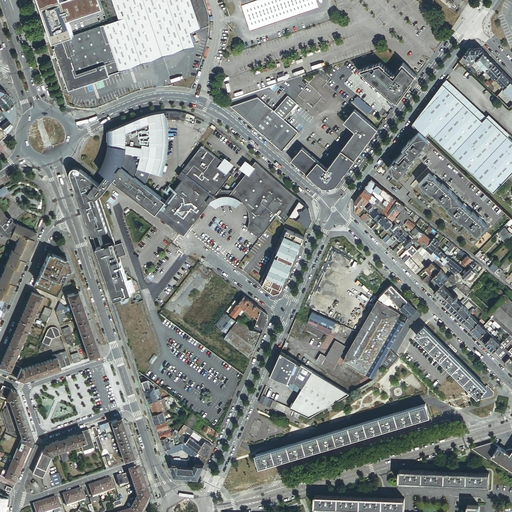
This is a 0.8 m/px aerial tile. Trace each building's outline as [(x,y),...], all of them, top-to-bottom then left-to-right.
[(38,0),(53,42),(73,35),(69,22),(62,3),(61,0),(38,0)] [(110,0),(117,18),(118,22),(115,23),(109,25),(67,39),(54,43),(70,90),(88,84),(88,85),(97,82),(97,80),(144,64),(143,62),(195,45),(191,33),(202,30),(191,0),(110,0)] [(101,0),(70,0),(62,3),(69,22),(105,9),(101,0)] [(318,0),(257,0),(242,5),(251,31),(321,7),(318,0)] [(453,3),(449,0),(439,0),(449,8),(453,3)] [(475,59),(476,60),(485,51),(481,48),(469,49),(465,54),(469,57),(471,59),(473,57),(473,59),(473,60),(474,60),(475,59)] [(485,51),(476,60),(485,69),(487,71),(495,62),(485,51)] [(461,60),(464,64),(469,57),(465,54),(461,60)] [(470,68),(472,66),(476,60),(475,59),(474,60),(473,60),(473,59),(473,57),(471,59),(469,57),(464,64),(470,68)] [(503,71),(495,62),(487,71),(495,78),(496,79),(497,78),(503,71)] [(356,71),(396,104),(417,77),(402,63),(393,75),(380,63),(356,71)] [(480,74),(472,66),(470,68),(480,78),(482,76),(480,74)] [(511,80),(503,71),(497,78),(505,87),(511,80)] [(488,117),(447,79),(443,84),(483,121),(488,117)] [(413,125),(420,131),(426,137),(430,132),(494,193),(511,174),(511,139),(488,117),(483,121),(443,84),(413,125)] [(7,93),(4,91),(0,94),(0,102),(0,103),(1,105),(2,107),(3,106),(5,108),(6,108),(13,101),(11,99),(8,95),(7,93)] [(511,103),(501,92),(497,95),(510,108),(511,105),(511,103)] [(288,96),(275,111),(285,120),(294,110),(295,111),(300,107),(288,96)] [(259,98),(232,107),(255,127),(255,128),(264,135),(267,138),(280,149),(283,152),(286,149),(300,133),(285,120),(275,111),(259,98)] [(14,102),(13,101),(6,108),(10,114),(6,117),(8,118),(8,119),(9,119),(14,115),(15,115),(15,111),(15,108),(15,106),(14,102)] [(5,108),(4,109),(2,111),(6,117),(10,114),(6,108),(5,108)] [(344,123),(356,131),(342,150),(355,159),(378,129),(355,109),(344,123)] [(195,223),(167,201),(146,185),(147,181),(151,171),(162,174),(163,167),(165,160),(166,152),(167,145),(167,134),(168,126),(167,119),(170,119),(177,119),(181,119),(186,120),(188,112),(182,111),(178,110),(176,110),(171,110),(165,110),(161,110),(154,111),(148,113),(141,116),(138,117),(136,118),(121,125),(108,130),(109,133),(109,135),(109,141),(108,149),(107,158),(106,160),(104,165),(101,170),(107,175),(100,184),(79,168),(78,167),(76,167),(75,167),(73,168),(72,168),(72,170),(71,171),(71,173),(93,236),(108,231),(112,243),(97,248),(115,300),(132,294),(119,256),(116,246),(99,197),(103,193),(106,189),(110,185),(113,180),(185,236),(195,223)] [(11,126),(12,124),(9,119),(8,119),(5,122),(0,126),(5,132),(8,130),(10,128),(11,126)] [(426,137),(420,131),(412,140),(411,140),(408,143),(409,143),(403,150),(405,151),(397,160),(396,160),(393,163),(394,163),(389,169),(399,179),(405,173),(406,174),(407,173),(408,173),(410,172),(408,170),(411,166),(410,165),(412,163),(414,164),(416,161),(414,160),(420,153),(421,154),(424,151),(423,150),(426,147),(425,146),(427,144),(429,145),(431,142),(426,137)] [(183,171),(218,198),(220,197),(222,196),(224,196),(226,196),(228,196),(231,190),(228,190),(223,190),(221,188),(233,173),(227,169),(229,167),(225,163),(202,145),(183,171)] [(355,159),(342,150),(328,169),(303,148),(292,160),(324,188),(335,187),(355,159)] [(231,190),(228,196),(232,196),(234,197),(236,198),(240,200),(242,201),(243,203),(246,206),(248,210),(249,212),(250,214),(250,218),(250,220),(249,224),(248,229),(260,238),(276,216),(284,224),(289,217),(300,200),(256,161),(234,191),(231,190)] [(167,201),(195,223),(203,212),(211,203),(212,201),(215,199),(218,198),(183,171),(179,176),(183,180),(167,201)] [(424,187),(423,188),(426,191),(427,190),(429,191),(433,196),(434,194),(440,200),(439,201),(442,204),(443,203),(449,209),(448,210),(454,216),(453,217),(456,219),(457,218),(463,224),(464,223),(470,229),(469,230),(472,233),(473,232),(478,237),(489,226),(483,221),(484,220),(481,218),(480,218),(474,212),(473,213),(467,208),(468,207),(465,204),(464,205),(458,199),(459,198),(453,192),(454,192),(451,189),(445,184),(443,185),(437,179),(438,178),(435,176),(431,173),(421,183),(424,187)] [(372,179),(368,184),(374,189),(378,184),(372,179)] [(365,188),(372,193),(375,190),(374,189),(368,184),(365,188)] [(377,197),(372,203),(376,206),(378,208),(386,214),(393,221),(394,222),(397,217),(404,208),(405,206),(378,184),(374,189),(375,190),(381,195),(387,199),(384,203),(378,199),(377,197)] [(373,194),(372,193),(365,188),(361,194),(366,197),(368,199),(373,194)] [(373,194),(377,197),(378,199),(381,195),(375,190),(372,193),(373,194)] [(362,204),(366,197),(361,194),(355,202),(360,206),(362,204)] [(368,199),(372,203),(377,197),(373,194),(368,199)] [(212,201),(211,203),(217,208),(219,207),(220,206),(222,205),(224,204),(225,204),(227,204),(229,204),(235,206),(237,208),(242,201),(240,200),(236,198),(234,197),(232,196),(228,196),(226,196),(224,196),(222,196),(220,197),(218,198),(215,199),(212,201)] [(367,209),(372,203),(368,199),(366,197),(362,204),(367,209)] [(300,200),(289,217),(299,220),(308,228),(312,220),(308,207),(300,200)] [(376,206),(372,203),(367,209),(370,212),(374,209),(376,206)] [(0,230),(4,234),(17,239),(13,249),(12,249),(0,275),(0,296),(7,300),(34,239),(34,238),(36,232),(16,223),(15,223),(11,219),(12,219),(12,218),(12,217),(11,216),(10,216),(9,216),(8,217),(5,214),(5,213),(0,207),(0,230)] [(384,216),(386,214),(378,208),(376,211),(383,217),(384,216)] [(404,208),(397,217),(404,223),(408,218),(409,217),(410,216),(407,213),(408,212),(404,208)] [(374,209),(370,212),(379,221),(380,220),(383,217),(376,211),(374,209)] [(391,223),(393,221),(386,214),(384,216),(387,219),(387,218),(389,219),(388,220),(391,223)] [(383,217),(380,220),(382,221),(387,227),(388,227),(391,223),(388,220),(389,219),(387,218),(387,219),(384,216),(383,217)] [(408,218),(404,223),(407,226),(411,229),(416,225),(408,218)] [(398,225),(396,223),(394,225),(391,223),(388,227),(395,234),(398,230),(396,227),(398,225)] [(417,237),(419,238),(420,237),(424,233),(416,226),(411,232),(414,234),(413,235),(415,237),(416,238),(417,237)] [(501,238),(505,242),(511,234),(507,230),(505,227),(498,234),(502,237),(501,238)] [(304,237),(284,228),(260,284),(273,294),(279,293),(304,237)] [(398,230),(395,234),(403,242),(407,238),(404,236),(403,234),(404,234),(404,233),(403,232),(402,232),(402,231),(401,231),(401,232),(400,232),(398,230)] [(424,233),(420,237),(427,244),(431,239),(424,233)] [(413,244),(416,241),(413,239),(409,235),(407,238),(409,240),(410,239),(411,239),(412,239),(412,240),(411,242),(413,244)] [(418,240),(417,240),(425,246),(427,244),(420,237),(419,238),(418,240)] [(432,240),(428,245),(433,249),(440,241),(436,238),(435,237),(432,240)] [(407,238),(403,242),(409,248),(413,244),(411,242),(412,240),(412,239),(411,239),(410,239),(409,240),(407,238)] [(425,246),(417,240),(416,241),(421,246),(425,249),(426,247),(428,245),(427,244),(425,246)] [(122,244),(116,246),(119,256),(126,254),(122,244)] [(409,248),(407,250),(413,255),(417,250),(418,249),(413,244),(409,248)] [(432,255),(425,249),(421,246),(418,249),(417,250),(430,264),(432,262),(434,260),(436,258),(432,255)] [(438,247),(434,251),(441,257),(445,252),(438,247)] [(458,253),(461,250),(456,247),(452,252),(456,255),(458,253)] [(434,251),(433,253),(432,255),(436,258),(438,261),(441,257),(434,251)] [(445,252),(441,257),(444,260),(442,262),(445,265),(447,262),(451,258),(447,255),(445,252)] [(48,255),(41,270),(65,280),(70,269),(66,258),(65,258),(60,256),(60,257),(53,253),(52,255),(51,257),(48,255)] [(472,259),(467,256),(462,261),(466,265),(467,264),(472,259)] [(410,258),(405,262),(416,273),(421,269),(410,258)] [(441,263),(438,261),(436,258),(434,260),(442,268),(444,266),(441,263)] [(457,271),(459,272),(460,271),(463,268),(451,258),(447,262),(453,267),(457,271)] [(430,264),(426,268),(433,276),(440,270),(432,262),(430,264)] [(475,271),(480,266),(475,262),(470,266),(471,267),(475,271)] [(449,277),(452,273),(446,268),(446,267),(444,269),(449,273),(447,275),(449,277)] [(504,272),(499,268),(495,273),(500,277),(504,272)] [(440,270),(433,276),(442,284),(447,279),(449,277),(447,275),(442,270),(441,269),(440,270)] [(41,270),(34,286),(58,297),(65,280),(41,270)] [(463,277),(466,280),(471,275),(467,270),(462,275),(463,277)] [(457,279),(455,276),(454,275),(452,273),(449,277),(450,278),(451,279),(454,282),(455,283),(457,279)] [(207,337),(216,326),(229,309),(236,300),(236,299),(213,281),(184,319),(207,337)] [(478,282),(467,295),(469,297),(471,299),(483,284),(483,283),(481,285),(478,282)] [(408,300),(391,284),(379,297),(359,332),(346,355),(343,361),(374,379),(382,364),(390,349),(406,322),(403,320),(398,317),(401,313),(400,312),(398,310),(401,307),(408,300)] [(442,284),(434,291),(443,300),(451,293),(449,291),(444,286),(442,284)] [(467,295),(461,291),(459,288),(457,286),(455,288),(465,298),(462,301),(463,303),(469,297),(467,295)] [(511,292),(508,290),(488,313),(511,334),(511,292)] [(83,307),(78,291),(68,295),(71,305),(73,310),(83,307)] [(25,307),(35,311),(41,296),(32,292),(25,307)] [(454,296),(451,293),(443,300),(455,312),(462,304),(461,303),(457,299),(458,297),(458,296),(458,295),(457,295),(456,295),(455,295),(454,296)] [(244,308),(245,309),(252,302),(244,296),(239,303),(232,312),(230,314),(236,318),(244,308)] [(469,297),(463,303),(462,304),(464,306),(469,301),(475,306),(472,310),(473,311),(478,306),(471,299),(469,297)] [(236,300),(229,309),(232,312),(239,303),(236,300)] [(417,309),(408,300),(401,307),(403,309),(410,316),(417,309)] [(245,309),(256,318),(258,319),(262,309),(252,302),(245,309)] [(66,307),(59,303),(56,311),(63,308),(66,307)] [(464,306),(462,304),(455,312),(464,321),(471,313),(469,311),(464,306)] [(65,313),(73,310),(71,305),(66,307),(63,308),(65,313)] [(487,313),(478,306),(473,311),(471,313),(472,315),(479,309),(483,313),(479,317),(480,318),(481,319),(482,318),(485,315),(487,313)] [(29,324),(35,311),(25,307),(20,319),(29,324)] [(45,307),(42,314),(49,317),(52,310),(45,307)] [(86,316),(83,307),(73,310),(76,319),(86,316)] [(268,314),(262,309),(258,319),(257,323),(255,326),(264,329),(269,317),(268,314)] [(422,314),(417,309),(410,316),(409,317),(415,319),(416,320),(422,314)] [(164,310),(160,314),(202,344),(205,340),(164,310)] [(312,312),(307,324),(334,337),(339,325),(312,312)] [(65,313),(57,315),(60,323),(63,322),(62,318),(66,317),(65,313)] [(472,315),(471,313),(464,321),(472,328),(479,321),(472,315)] [(49,317),(42,314),(40,319),(47,322),(49,317)] [(227,314),(217,326),(226,333),(230,328),(236,321),(227,314)] [(90,328),(86,316),(76,319),(80,331),(90,328)] [(415,319),(409,317),(408,318),(406,322),(390,349),(395,354),(415,319)] [(247,325),(238,318),(236,321),(230,328),(231,329),(239,320),(247,326),(247,325)] [(25,334),(29,324),(20,319),(15,329),(25,334)] [(239,320),(231,329),(239,335),(247,326),(239,320)] [(479,321),(472,328),(480,336),(487,329),(483,325),(482,324),(479,321)] [(252,336),(254,330),(247,325),(247,326),(239,335),(246,341),(250,336),(252,336)] [(52,339),(60,336),(58,329),(58,328),(56,327),(55,326),(53,326),(52,326),(50,327),(49,328),(48,329),(45,336),(52,339)] [(226,333),(217,326),(216,326),(207,337),(205,340),(202,344),(244,375),(251,359),(225,339),(228,334),(226,333)] [(486,387),(484,386),(425,326),(416,335),(478,396),(479,395),(486,387)] [(496,331),(490,326),(489,326),(487,329),(492,334),(496,331)] [(501,326),(499,328),(508,336),(510,334),(501,326)] [(69,327),(62,329),(64,336),(72,334),(69,327)] [(94,339),(90,328),(80,331),(84,343),(94,339)] [(230,328),(226,333),(228,334),(225,339),(251,359),(256,347),(246,341),(239,335),(231,329),(230,328)] [(25,334),(15,329),(11,340),(21,344),(22,342),(24,336),(25,334)] [(492,334),(487,329),(480,336),(485,342),(492,334)] [(259,339),(262,333),(254,330),(252,336),(259,339)] [(72,334),(64,336),(67,344),(74,342),(72,334)] [(501,343),(492,334),(485,342),(494,351),(501,343)] [(511,340),(511,335),(510,334),(508,336),(501,343),(494,351),(502,358),(505,355),(501,351),(503,349),(511,340)] [(52,339),(45,336),(42,343),(45,345),(49,346),(52,339)] [(256,347),(259,339),(252,336),(250,336),(246,341),(256,347)] [(100,355),(94,339),(84,343),(89,358),(100,355)] [(12,364),(21,344),(11,340),(0,364),(0,365),(9,370),(12,364)] [(321,354),(317,361),(333,370),(346,346),(335,341),(326,357),(321,354)] [(395,354),(390,349),(382,364),(388,369),(399,357),(395,354)] [(303,385),(312,371),(281,352),(271,375),(284,382),(284,383),(288,385),(291,379),(303,386),(303,385)] [(60,368),(66,366),(64,359),(62,353),(52,356),(53,359),(57,358),(60,368)] [(56,369),(60,368),(57,358),(53,359),(45,362),(48,372),(56,369)] [(327,373),(324,378),(349,393),(351,392),(374,379),(343,361),(341,365),(363,378),(350,386),(350,387),(327,373)] [(36,376),(48,372),(45,362),(33,366),(36,376)] [(17,378),(21,368),(12,364),(9,370),(8,374),(17,378)] [(0,370),(8,374),(9,370),(0,365),(0,370)] [(22,368),(21,368),(17,378),(23,380),(36,376),(33,366),(24,369),(22,368)] [(324,377),(312,371),(303,385),(315,392),(324,377)] [(324,378),(324,377),(315,392),(333,403),(349,393),(324,378)] [(148,379),(143,382),(146,390),(154,387),(152,382),(150,381),(148,379)] [(303,386),(291,379),(288,385),(287,386),(299,393),(303,386)] [(487,384),(484,386),(486,387),(479,395),(482,399),(491,396),(492,395),(493,395),(493,394),(493,393),(494,393),(494,392),(494,391),(493,391),(493,390),(487,384)] [(11,389),(3,385),(1,389),(0,392),(0,396),(6,399),(11,389)] [(315,392),(303,385),(303,386),(299,393),(290,408),(301,413),(310,417),(314,414),(333,403),(315,392)] [(150,403),(159,400),(158,398),(157,393),(156,390),(154,387),(146,390),(150,403)] [(18,392),(11,389),(6,399),(8,400),(9,400),(22,438),(21,441),(31,445),(34,438),(18,392)] [(271,406),(273,400),(262,395),(259,402),(270,407),(271,406)] [(285,398),(282,403),(289,407),(292,402),(285,398)] [(161,399),(159,400),(150,403),(154,415),(164,412),(166,411),(165,410),(161,399)] [(298,419),(301,413),(290,408),(277,402),(275,408),(298,419)] [(425,404),(256,455),(260,466),(429,415),(425,404)] [(17,435),(7,408),(4,409),(3,413),(11,433),(15,435),(17,435)] [(166,417),(164,412),(154,415),(157,424),(167,421),(166,417)] [(192,414),(185,424),(192,428),(198,418),(192,414)] [(121,418),(111,421),(114,431),(124,427),(121,418)] [(174,424),(175,426),(184,423),(176,418),(172,419),(173,422),(177,420),(178,423),(174,424)] [(157,424),(160,432),(170,428),(168,421),(167,421),(157,424)] [(108,422),(99,425),(101,430),(106,428),(107,433),(111,432),(108,422)] [(191,434),(194,430),(192,428),(185,424),(179,432),(176,437),(179,439),(182,436),(184,432),(186,430),(187,431),(191,434)] [(211,427),(206,424),(202,430),(207,434),(211,427)] [(131,448),(124,427),(114,431),(116,436),(121,451),(131,448)] [(218,433),(211,427),(207,434),(215,440),(218,433)] [(162,439),(172,435),(172,433),(170,430),(170,428),(160,432),(162,439)] [(88,429),(82,431),(86,441),(80,443),(82,448),(89,446),(90,448),(93,447),(94,447),(93,444),(88,429)] [(82,431),(70,435),(74,446),(80,443),(86,441),(82,431)] [(74,446),(70,435),(55,440),(59,451),(65,448),(74,446)] [(174,439),(176,437),(173,435),(172,435),(162,439),(166,449),(174,447),(173,442),(171,443),(170,440),(169,441),(169,440),(171,439),(171,438),(172,437),(174,439)] [(104,450),(98,436),(95,437),(97,443),(99,449),(100,452),(104,450)] [(198,452),(201,446),(189,437),(187,440),(185,443),(198,452)] [(59,451),(55,440),(45,444),(42,451),(52,455),(53,453),(59,451)] [(24,462),(31,445),(21,441),(14,458),(24,462)] [(198,452),(207,458),(212,446),(205,441),(201,446),(198,452)] [(511,450),(506,451),(493,442),(471,448),(511,475),(511,474),(511,450)] [(193,454),(195,451),(185,444),(184,443),(174,447),(166,449),(168,455),(183,450),(191,456),(193,454)] [(59,451),(63,462),(69,460),(65,448),(59,451)] [(135,457),(131,448),(121,451),(124,460),(135,457)] [(52,455),(42,451),(35,466),(45,470),(52,455)] [(204,464),(207,459),(198,453),(196,456),(196,458),(195,462),(195,463),(204,464)] [(20,470),(24,462),(14,458),(10,466),(20,470)] [(173,459),(170,460),(171,465),(174,464),(179,464),(179,466),(187,467),(187,460),(181,460),(181,458),(177,458),(173,459)] [(199,478),(204,464),(195,463),(194,467),(188,467),(187,467),(179,466),(179,464),(174,464),(171,465),(175,476),(199,478)] [(18,475),(20,470),(10,466),(8,471),(18,475)] [(32,473),(43,477),(45,470),(35,466),(32,473)] [(116,478),(120,487),(132,483),(138,499),(131,511),(143,511),(149,500),(139,470),(116,478)] [(487,490),(488,474),(400,470),(399,486),(487,490)] [(15,482),(18,475),(8,471),(5,477),(15,482)] [(54,486),(61,484),(58,473),(51,475),(54,486)] [(114,490),(111,480),(104,482),(108,493),(114,490)] [(108,493),(104,482),(98,484),(100,489),(97,490),(99,496),(108,493)] [(100,489),(98,484),(89,487),(93,498),(99,496),(97,490),(100,489)] [(82,490),(76,492),(79,502),(85,500),(82,490)] [(0,511),(5,511),(8,497),(2,496),(2,494),(0,492),(0,511)] [(79,502),(76,492),(63,496),(67,506),(79,502)] [(403,511),(404,499),(315,496),(314,511),(403,511)] [(60,509),(57,498),(50,501),(53,511),(55,510),(60,509)] [(50,511),(53,511),(50,501),(41,504),(44,511),(50,511)]
